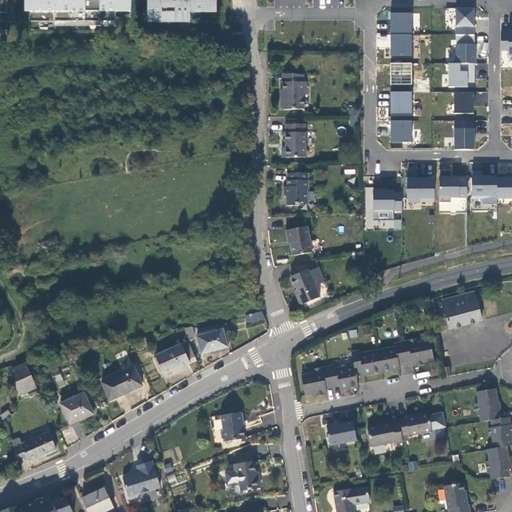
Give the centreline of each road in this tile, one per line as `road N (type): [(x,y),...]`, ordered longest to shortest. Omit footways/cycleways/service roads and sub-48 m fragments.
road 1 (unclassified): [(251,0),(257,225),(282,343)]
road 2 (tertiary): [(0,495),(62,470),(282,343)]
road 3 (tertiary): [(282,343),(422,285),(511,264)]
road 4 (residential): [(493,156),(371,151),(366,36)]
road 5 (residential): [(366,36),(273,35),(275,6),(375,3)]
road 6 (residential): [(493,156),(494,0)]
road 7 (residential): [(287,414),(437,383)]
